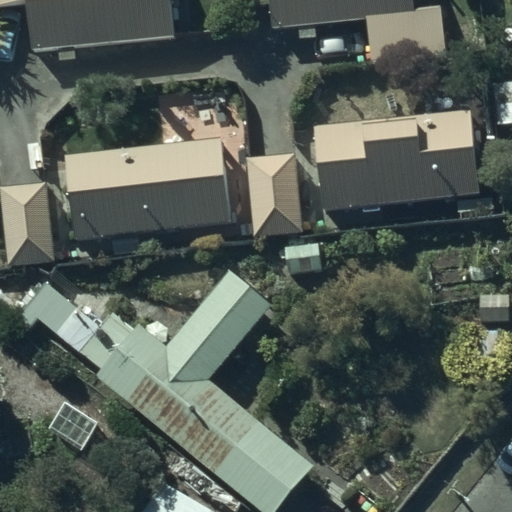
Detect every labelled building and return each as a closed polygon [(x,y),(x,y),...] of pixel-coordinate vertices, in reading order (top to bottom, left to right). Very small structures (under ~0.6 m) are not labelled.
[(0,0),(0,29),(24,28),(28,72),(174,53),(167,0),(0,0)] [(417,0),(271,0),(275,43),(372,34),(379,77),(454,67),(448,17),(419,20),(417,0)] [(475,118),(314,132),(323,232),(484,219),(475,118)] [(225,151),(60,169),(70,261),(235,244),(225,151)] [(296,172),(250,176),(258,256),(304,252),(296,172)] [(45,202),(0,206),(0,242),(5,290),(54,285),(45,202)] [(228,287),(164,366),(119,331),(102,353),(39,303),(15,334),(239,511),(299,511),(321,486),(215,402),(276,326),(228,287)] [(185,511),(160,497),(151,511),(185,511)]
